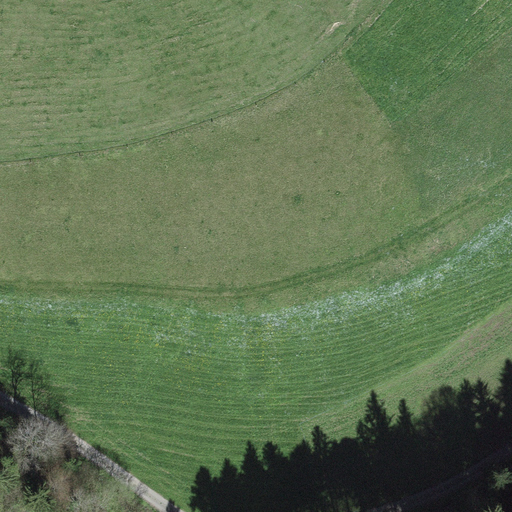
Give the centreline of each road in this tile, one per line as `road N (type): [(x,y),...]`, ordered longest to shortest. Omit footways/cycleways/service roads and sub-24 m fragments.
road 1 (track): [(0,396),(148,494)]
road 2 (unclassified): [(388,511),(511,447)]
